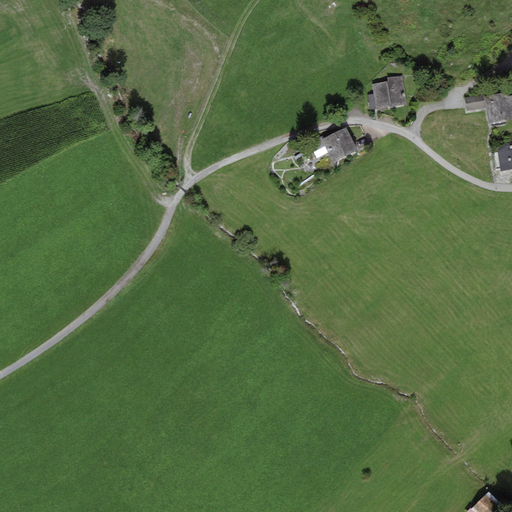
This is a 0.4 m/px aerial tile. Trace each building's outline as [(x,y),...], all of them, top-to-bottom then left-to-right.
[(392,84),(377,86),(382,112),(409,107),(404,79),(392,81),(392,84)] [(511,95),(492,100),(498,128),(511,124),(511,95)] [(487,97),(468,101),(471,113),(489,109),(487,97)] [(353,132),(330,143),(341,164),(363,153),(353,132)] [(511,146),(502,149),(507,174),(511,173),(511,146)] [(493,496),(479,511),(480,511),(505,511),(508,509),(493,496)]
